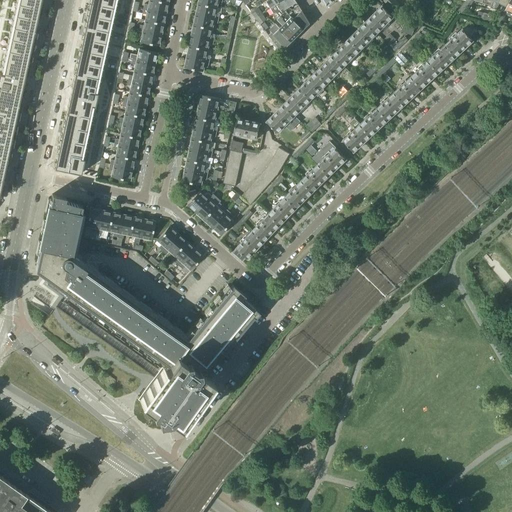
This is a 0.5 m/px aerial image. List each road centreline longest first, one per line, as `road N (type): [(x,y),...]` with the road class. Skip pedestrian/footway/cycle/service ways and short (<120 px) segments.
road 1 (residential): [(511,60),(495,54),(257,286)]
road 2 (residential): [(145,455),(183,432),(282,306)]
road 3 (tertiary): [(145,455),(0,328)]
road 4 (tertiary): [(29,174),(68,0)]
road 5 (residential): [(189,79),(255,92),(329,26)]
road 6 (tertiary): [(0,386),(119,456)]
road 7 (residential): [(257,286),(162,202)]
road 8 (residential): [(168,74),(142,198)]
road 9 (residential): [(162,202),(189,79)]
